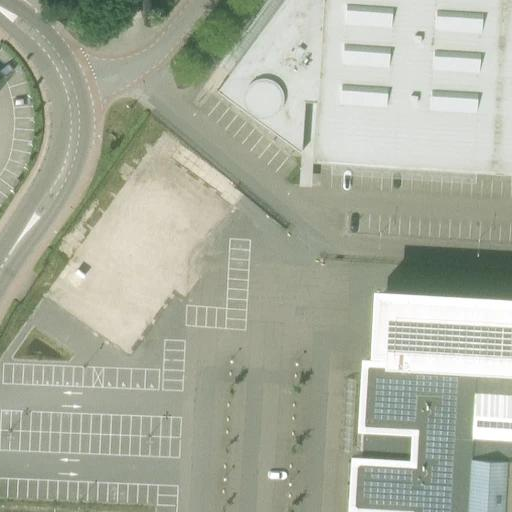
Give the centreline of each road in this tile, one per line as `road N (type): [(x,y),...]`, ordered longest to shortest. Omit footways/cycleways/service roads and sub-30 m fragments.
road 1 (unclassified): [(139,68),(345,251),(511,262)]
road 2 (secondary): [(17,242),(68,185),(83,134),(81,101)]
road 3 (secondary): [(55,101),(49,174),(17,242)]
